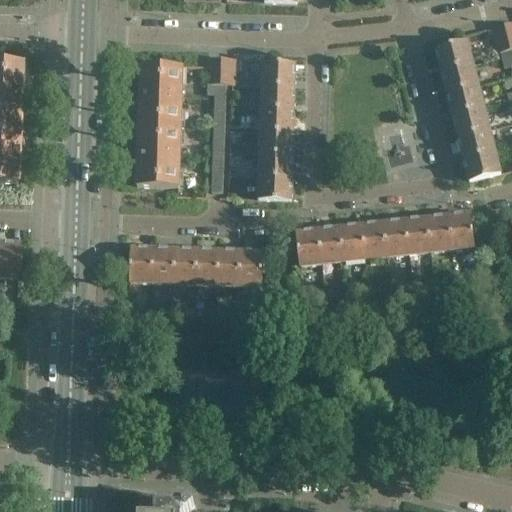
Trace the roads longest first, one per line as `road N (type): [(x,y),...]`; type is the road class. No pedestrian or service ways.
road 1 (residential): [(316,39),(312,218),(452,198),(409,30)]
road 2 (tertiary): [(70,471),(76,223)]
road 3 (residential): [(316,39),(85,34)]
road 4 (residential): [(270,226),(76,223)]
road 5 (tertiary): [(76,223),(85,34)]
road 6 (residential): [(386,474),(208,471)]
road 7 (residential): [(208,471),(70,471)]
road 8 (residential): [(511,502),(386,474)]
